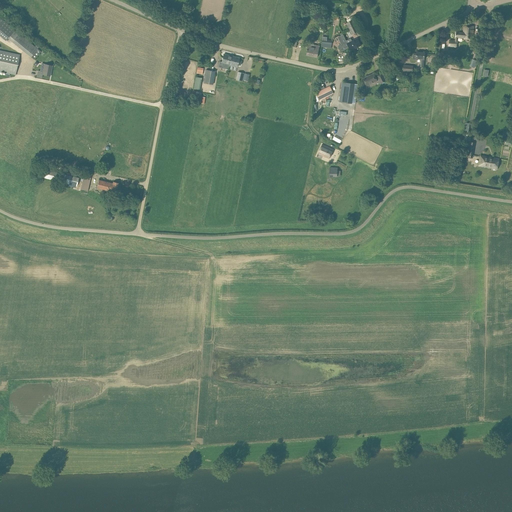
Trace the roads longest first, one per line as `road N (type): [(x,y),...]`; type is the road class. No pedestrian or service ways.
road 1 (unclassified): [(137,233),(346,233),(408,187),(511,203)]
road 2 (unclassified): [(468,11),(333,67),(180,31)]
road 3 (unclassified): [(137,233),(180,31)]
road 4 (track): [(0,81),(33,79),(162,106)]
road 5 (unclassified): [(0,211),(44,226),(137,233)]
road 6 (residential): [(487,6),(472,134)]
